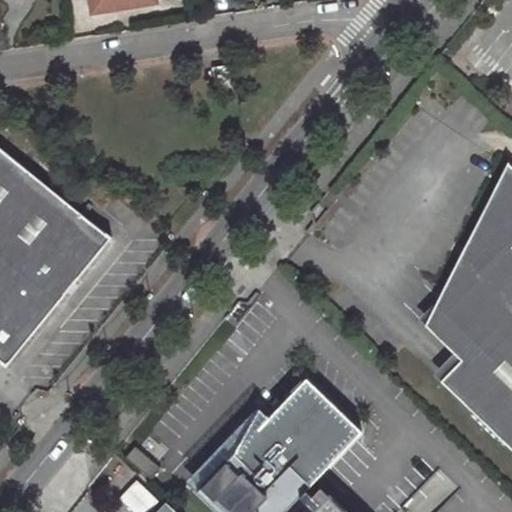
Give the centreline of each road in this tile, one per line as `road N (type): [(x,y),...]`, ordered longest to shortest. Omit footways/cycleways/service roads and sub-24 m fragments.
road 1 (tertiary): [(7,511),(385,44)]
road 2 (unclassified): [(385,44),(331,20),(0,67)]
